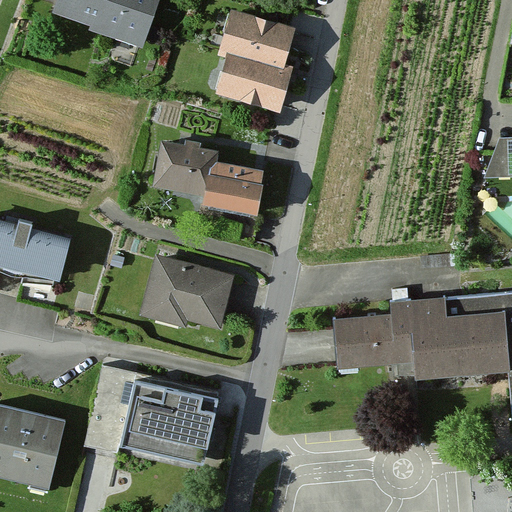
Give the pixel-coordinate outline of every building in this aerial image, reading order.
[(142,0),(59,0),(58,8),(91,17),(87,33),(130,45),(142,0)] [(296,35),(229,13),(216,53),(228,57),(215,97),(282,119),(299,68),(287,64),(296,35)] [(511,140),(495,141),(485,186),(511,185),(511,140)] [(263,161),(160,149),(154,198),(200,204),(198,224),(255,231),(263,161)] [(0,273),(55,286),(66,241),(0,225),(0,273)] [(230,280),(150,262),(137,322),(217,339),(230,280)] [(391,317),(332,321),(336,376),(415,370),(417,390),(508,384),(510,421),(511,420),(511,293),(390,302),(391,317)] [(128,459),(129,457),(196,468),(205,413),(131,401),(126,430),(112,428),(107,455),(128,459)] [(65,424),(0,407),(0,484),(47,496),(65,424)]
